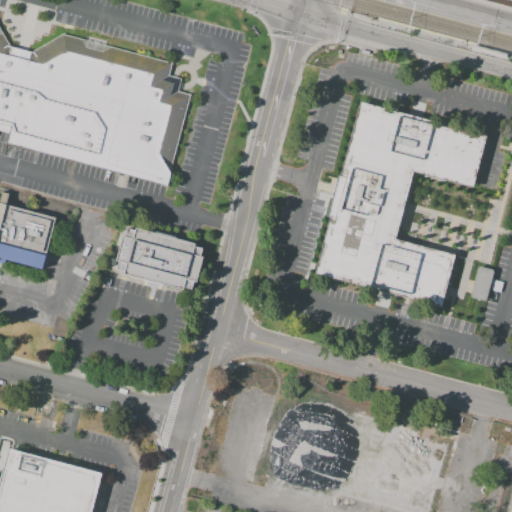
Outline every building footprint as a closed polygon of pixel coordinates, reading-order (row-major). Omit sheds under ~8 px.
[(0,30),(10,47),(32,52),(62,35),(171,64),(167,76),(180,79),(177,91),(189,95),(166,187),(6,144),(9,134),(0,131),(0,30)] [(471,46),(470,50),(505,59),(506,55),(471,46)] [(360,104),(483,138),(469,189),(415,174),(398,237),(459,254),(444,310),(313,274),(360,104)] [(0,206),(57,220),(43,274),(0,262),(0,206)] [(125,227),(202,249),(190,295),(113,273),(125,227)] [(469,298),(485,301),(491,269),(475,266),(469,298)] [(257,476),(412,511),(411,511),(427,511),(436,474),(441,475),(448,442),(416,434),(418,425),(297,398),(295,406),(283,403),(277,432),(268,430),(257,476)] [(0,511),(88,511),(98,471),(4,449),(0,465),(0,511)] [(499,511),(511,511),(511,477),(507,477),(499,511)]
